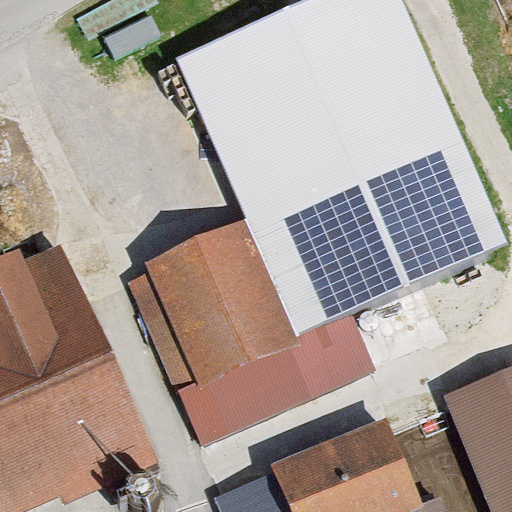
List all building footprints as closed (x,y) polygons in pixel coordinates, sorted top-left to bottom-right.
[(394,0),(329,0),(173,68),(244,225),(293,343),(347,320),(504,251),(394,0)] [(244,225),(129,272),(202,447),(371,377),(347,320),(293,343),(244,225)] [(0,511),(61,511),(154,474),(72,278),(33,294),(24,273),(0,283),(0,511)] [(511,511),(511,360),(448,384),(494,511),(511,511)] [(390,433),(204,507),(206,511),(444,511),(441,504),(422,511),(390,433)]
